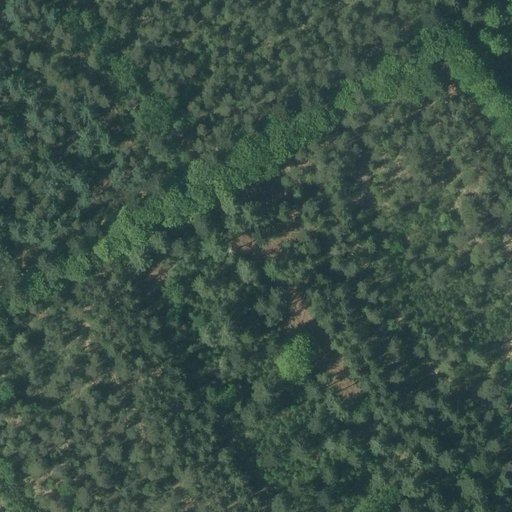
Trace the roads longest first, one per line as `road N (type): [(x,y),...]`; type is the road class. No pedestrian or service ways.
road 1 (track): [(488,0),(208,174)]
road 2 (track): [(154,206),(0,298)]
